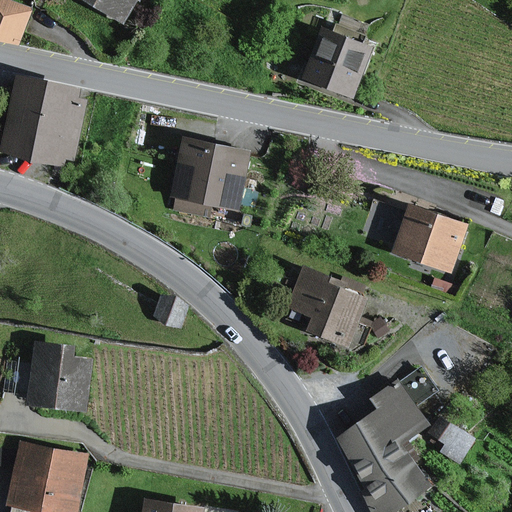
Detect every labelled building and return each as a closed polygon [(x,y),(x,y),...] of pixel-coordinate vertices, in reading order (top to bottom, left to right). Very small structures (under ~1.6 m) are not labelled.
[(30,9),(3,0),(0,0),(0,36),(18,43),(30,9)] [(131,0),(82,0),(118,21),(131,0)] [(363,54),(315,38),(300,81),(348,97),(363,54)] [(71,95),(11,85),(0,153),(60,163),(61,157),(70,158),(79,106),(70,105),(71,95)] [(242,157),(179,147),(171,199),(234,209),(242,157)] [(459,231),(403,214),(390,255),(446,272),(459,231)] [(339,286),(300,273),(288,307),(312,315),(306,333),(345,346),(359,304),(336,296),(339,286)] [(183,308),(158,301),(154,316),(179,324),(183,308)] [(25,405),(79,414),(86,365),(66,362),(67,352),(34,347),(25,405)] [(378,415),(335,443),(354,472),(395,445),(424,427),(411,407),(434,392),(420,370),(396,386),(395,383),(368,401),(378,415)] [(451,419),(436,443),(462,459),(477,434),(451,419)] [(370,511),(390,511),(424,490),(395,445),(354,472),(366,490),(359,495),(370,511)] [(73,511),(84,460),(18,447),(6,506),(37,511),(73,511)]
